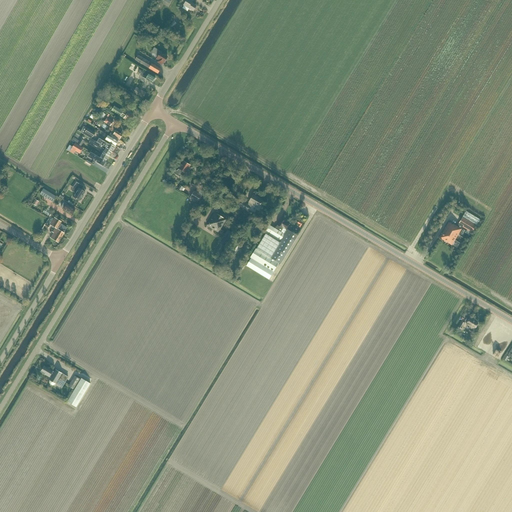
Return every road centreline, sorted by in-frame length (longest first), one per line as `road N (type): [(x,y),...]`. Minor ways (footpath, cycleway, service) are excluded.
road 1 (unclassified): [(511,322),(175,122)]
road 2 (unclassified): [(0,410),(175,122)]
road 3 (unclassified): [(60,261),(153,108)]
road 4 (unclassified): [(153,108),(219,0)]
